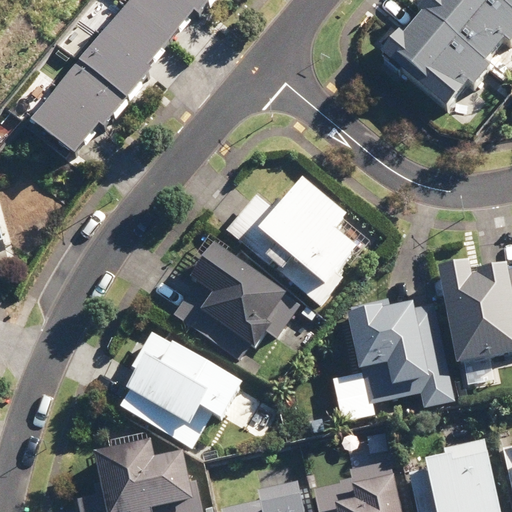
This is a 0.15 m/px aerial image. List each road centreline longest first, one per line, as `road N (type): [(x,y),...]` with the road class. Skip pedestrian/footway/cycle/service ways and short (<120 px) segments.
road 1 (residential): [(53,349),(115,242),(265,68)]
road 2 (residential): [(265,68),(408,179),(462,194),(511,185)]
road 3 (residential): [(6,511),(53,349)]
